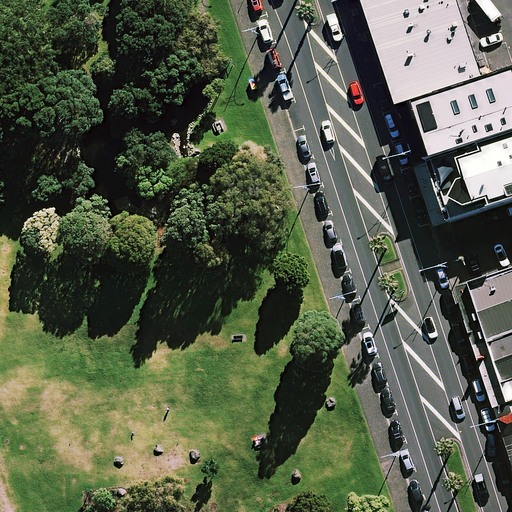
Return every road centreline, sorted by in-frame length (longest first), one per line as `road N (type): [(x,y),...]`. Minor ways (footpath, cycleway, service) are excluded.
road 1 (secondary): [(329,0),(497,511)]
road 2 (secondary): [(451,511),(297,25)]
